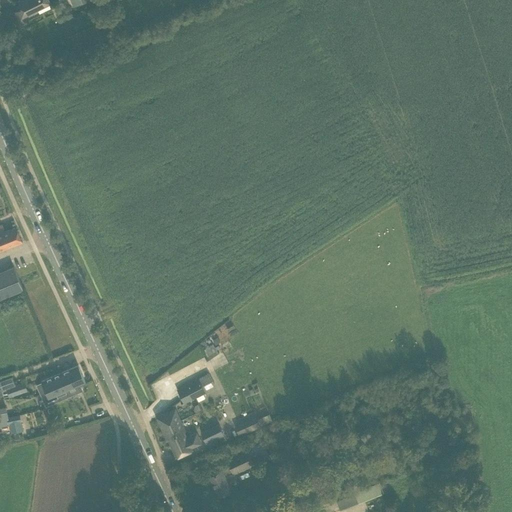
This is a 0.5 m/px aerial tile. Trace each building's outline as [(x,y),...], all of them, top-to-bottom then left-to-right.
[(17,26),(24,23),(21,17),(28,13),(30,15),(38,11),(36,9),(50,2),(48,0),(18,0),(18,1),(19,4),(16,6),(17,9),(11,13),(17,26)] [(2,224),(0,225),(0,250),(5,249),(22,242),(16,227),(5,231),(2,224)] [(0,271),(0,297),(23,289),(14,266),(12,267),(0,271)] [(208,359),(219,353),(213,344),(207,347),(209,350),(204,353),(208,359)] [(79,385),(85,382),(78,365),(50,377),(41,381),(42,382),(36,385),(45,405),(81,389),(79,385)] [(0,395),(3,395),(1,390),(14,385),(11,376),(0,380),(0,395)] [(205,392),(198,378),(177,389),(184,403),(205,392)] [(22,427),(20,414),(7,416),(5,407),(0,407),(0,425),(12,423),(14,429),(22,427)] [(168,439),(183,431),(185,430),(175,408),(156,417),(167,439),(168,439)] [(272,421),(269,413),(257,418),(261,426),(272,421)] [(471,439),(466,418),(454,421),(459,442),(471,439)] [(200,432),(205,443),(224,434),(219,423),(200,432)] [(183,431),(168,439),(176,457),(192,449),(191,447),(201,443),(196,432),(186,437),(183,431)] [(225,479),(255,465),(247,448),(226,458),(230,466),(208,476),(217,495),(226,491),(230,489),(225,479)] [(359,503),(384,493),(380,483),(355,493),(359,503)]
